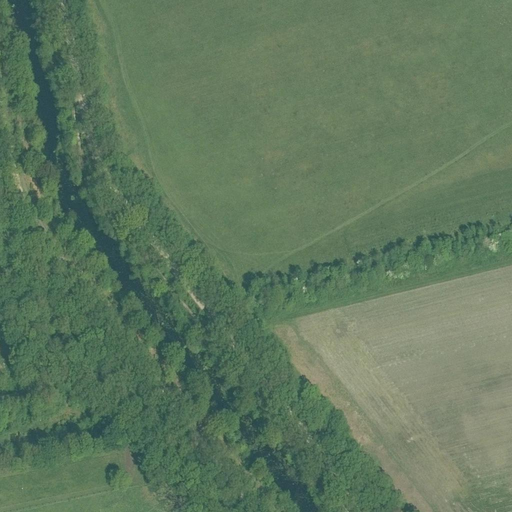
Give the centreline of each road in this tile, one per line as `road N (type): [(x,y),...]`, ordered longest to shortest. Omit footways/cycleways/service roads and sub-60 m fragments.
road 1 (track): [(60,0),(106,176),(299,427)]
road 2 (track): [(0,111),(18,189),(41,239),(252,511)]
